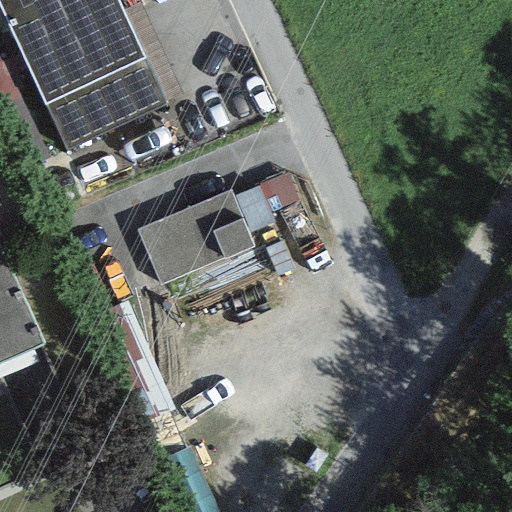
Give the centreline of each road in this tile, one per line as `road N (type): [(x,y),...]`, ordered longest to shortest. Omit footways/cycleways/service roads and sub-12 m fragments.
road 1 (unclassified): [(413,367),(249,0)]
road 2 (track): [(381,511),(511,320)]
road 3 (track): [(413,367),(511,212)]
road 4 (unclassified): [(413,367),(309,511)]
